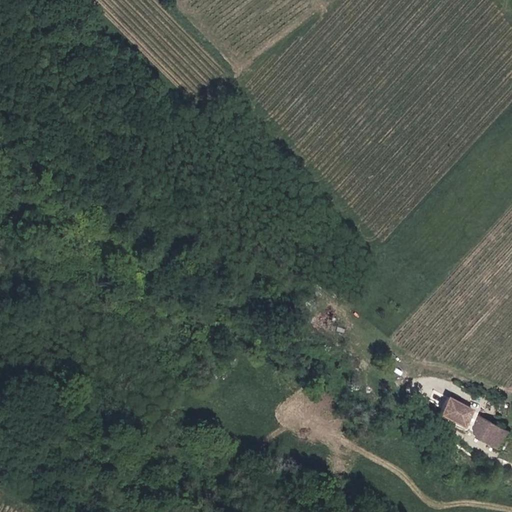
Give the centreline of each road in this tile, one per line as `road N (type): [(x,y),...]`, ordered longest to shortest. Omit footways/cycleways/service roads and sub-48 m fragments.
road 1 (track): [(461,511),(322,447),(191,400),(148,410),(123,370),(43,319),(21,276),(0,259)]
road 2 (residential): [(511,465),(422,401),(429,385),(487,403)]
